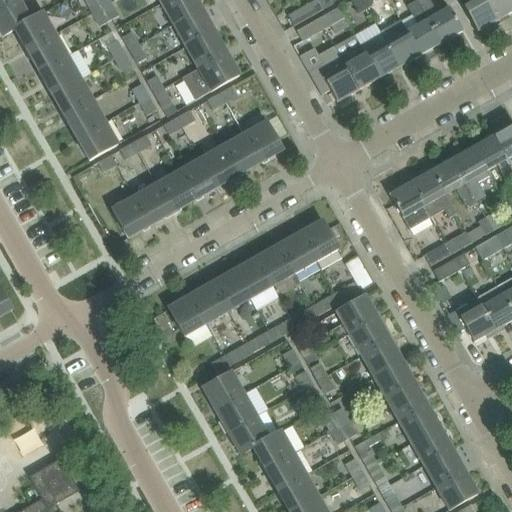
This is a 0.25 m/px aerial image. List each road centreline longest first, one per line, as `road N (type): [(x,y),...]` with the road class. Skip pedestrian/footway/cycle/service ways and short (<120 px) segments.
road 1 (residential): [(337,163),(68,313)]
road 2 (residential): [(471,402),(337,163)]
road 3 (tertiary): [(180,511),(68,313)]
road 4 (residential): [(337,163),(511,65)]
road 5 (residential): [(337,163),(245,0)]
road 6 (tertiary): [(68,313),(0,192)]
